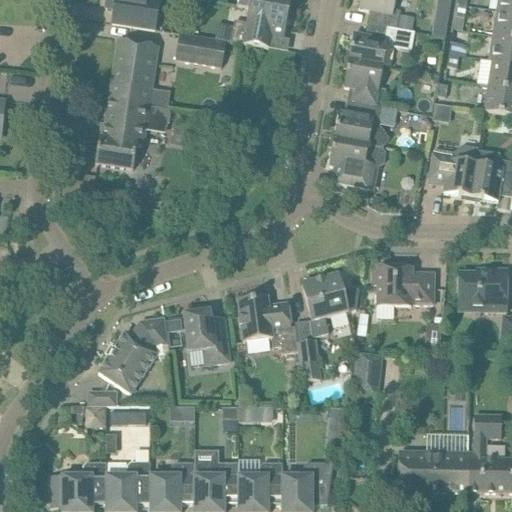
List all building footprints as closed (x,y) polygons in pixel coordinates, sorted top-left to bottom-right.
[(112,27),(132,30),(155,33),(159,5),(150,3),(150,0),(107,0),(106,12),(114,13),(112,27)] [(238,0),(237,8),(249,10),(292,18),(293,13),(290,8),(291,0),(238,0)] [(369,14),(367,26),(397,32),(400,14),(393,12),(395,0),(360,0),(358,12),(369,14)] [(442,0),(437,0),(431,39),(445,41),(451,1),(442,0)] [(511,0),(498,0),(496,13),(511,15),(511,0)] [(463,21),(465,8),(457,6),(455,20),(463,21)] [(291,23),(292,18),(249,10),(246,26),(234,23),(229,50),(268,57),(272,40),(284,42),(286,26),(291,23)] [(511,15),(496,13),(492,38),(511,40),(511,15)] [(345,58),(345,63),(382,70),(386,49),(411,53),(414,36),(397,33),(397,32),(367,26),(364,39),(353,37),(349,58),(345,58)] [(176,63),(221,71),(225,45),(180,37),(176,63)] [(511,40),(492,38),(489,63),(511,66),(511,40)] [(118,43),(109,102),(149,108),(150,98),(158,49),(138,46),(118,43)] [(450,45),(449,56),(466,59),(468,48),(450,45)] [(466,60),(466,59),(449,56),(446,70),(455,72),(457,59),(466,60)] [(354,93),(352,105),(382,110),(386,92),(379,91),(382,70),(345,63),(343,68),(347,69),(343,91),(354,93)] [(480,63),(476,87),(488,89),(511,92),(511,66),(489,63),(488,64),(480,63)] [(438,87),(436,100),(445,101),(447,88),(438,87)] [(511,92),(488,89),(484,114),(511,118),(511,92)] [(142,149),(145,133),(165,136),(166,130),(167,130),(167,126),(169,127),(170,117),(169,117),(170,113),(167,112),(167,111),(109,102),(103,142),(99,141),(95,167),(133,173),(136,153),(136,148),(142,149)] [(331,136),(330,142),(383,151),(389,143),(379,129),(382,110),(352,105),(349,117),(339,115),(335,137),(331,136)] [(383,151),(330,142),(329,147),(333,148),(329,169),(339,171),(337,187),(374,194),(379,169),(384,167),(386,157),(382,152),(383,151)] [(464,204),(470,205),(476,166),(478,151),(463,149),(454,156),(434,152),(429,183),(445,186),(443,196),(465,200),(464,204)] [(476,166),(470,205),(475,206),(476,202),(498,205),(499,194),(511,196),(511,164),(498,163),(497,170),(476,166)] [(127,195),(126,207),(143,209),(144,197),(127,195)] [(433,308),(434,277),(400,276),(400,273),(401,273),(401,272),(378,271),(378,274),(373,274),(373,289),(377,289),(377,309),(411,310),(411,308),(433,308)] [(459,277),(459,297),(458,314),(506,315),(506,293),(507,273),(486,273),(486,277),(459,277)] [(302,287),(307,307),(311,324),(309,324),(312,341),(328,337),(324,321),(347,316),(356,314),(359,294),(355,291),(342,294),(337,278),(302,287)] [(243,345),(271,342),(273,351),(281,350),(282,358),(297,355),(295,336),(290,337),(289,333),(291,332),(287,307),(268,309),(267,300),(237,304),(240,324),(240,329),(241,329),(243,345)] [(183,318),(186,338),(188,355),(203,353),(205,368),(229,365),(226,337),(212,339),(209,315),(183,318)] [(511,321),(503,321),(501,350),(505,350),(505,357),(511,357),(511,321)] [(150,368),(154,362),(169,360),(166,338),(165,327),(164,322),(140,325),(130,340),(125,337),(114,353),(109,360),(98,377),(130,398),(137,388),(151,368),(150,368)] [(181,325),(165,327),(166,338),(182,336),(181,325)] [(297,347),(302,385),(320,382),(315,345),(297,347)] [(355,358),(354,372),(381,375),(382,360),(355,358)] [(88,395),(88,410),(104,410),(116,410),(116,395),(88,395)] [(350,400),(348,411),(356,412),(357,401),(350,400)] [(88,410),(83,410),(83,418),(83,425),(91,433),(104,433),(104,410),(88,410)] [(181,410),(181,424),(194,424),(194,410),(181,410)] [(256,426),(257,410),(238,410),(238,425),(256,426)] [(237,411),(222,412),(222,423),(237,423),(237,411)] [(330,411),(328,431),(344,432),(346,412),(330,411)] [(145,427),(145,415),(127,415),(127,427),(145,427)] [(459,456),(458,496),(511,497),(511,463),(485,463),(485,441),(500,442),(502,420),(476,417),(474,440),(473,457),(459,456)] [(398,495),(458,496),(459,456),(399,455),(398,495)] [(128,511),(129,508),(150,508),(150,466),(130,465),(127,469),(127,479),(106,478),(106,508),(105,511),(128,511)] [(106,508),(106,478),(106,466),(86,466),(83,470),(83,479),(62,479),(62,480),(50,480),(50,511),(62,511),(61,511),(85,511),(85,508),(92,508),(106,508)] [(150,508),(149,511),(172,511),(173,508),(180,508),(194,508),(194,479),(194,466),(174,466),(171,469),(171,479),(150,479),(150,508)] [(238,508),(238,479),(238,466),(218,466),(215,469),(215,479),(194,479),(194,508),(193,511),(216,511),(217,508),(224,508),(238,508)] [(282,508),(282,479),(282,466),(262,466),(259,470),(259,479),(238,479),(238,508),(237,511),(260,511),(261,508),(268,508),(282,508)] [(304,511),(305,508),(327,508),(333,466),(306,466),(303,470),(303,479),(282,479),(282,508),(281,511),(304,511)]
